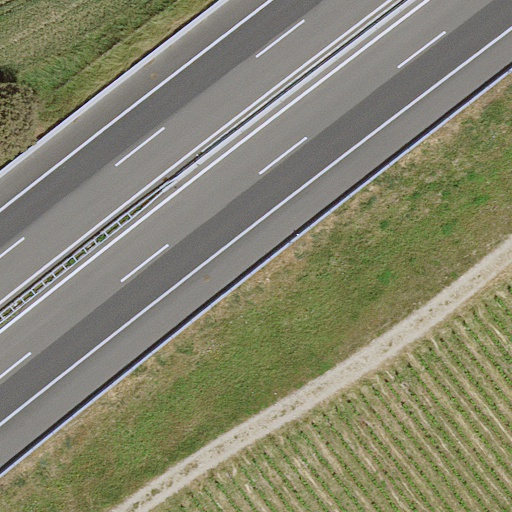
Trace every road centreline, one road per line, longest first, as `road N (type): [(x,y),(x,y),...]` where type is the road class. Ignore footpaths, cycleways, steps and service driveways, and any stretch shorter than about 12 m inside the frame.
road 1 (motorway): [(0,379),(489,0)]
road 2 (track): [(511,250),(385,354),(131,511)]
road 3 (motorway): [(332,0),(0,252)]
